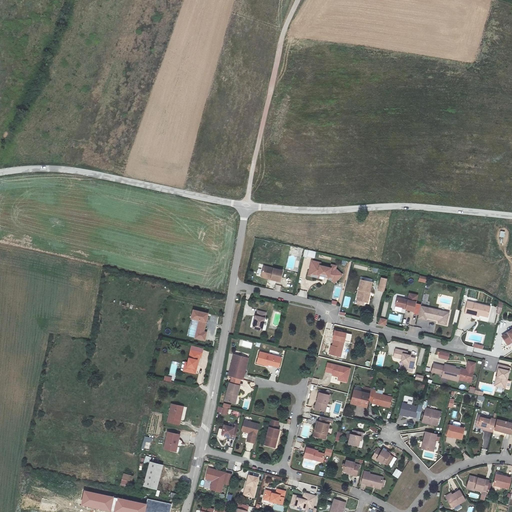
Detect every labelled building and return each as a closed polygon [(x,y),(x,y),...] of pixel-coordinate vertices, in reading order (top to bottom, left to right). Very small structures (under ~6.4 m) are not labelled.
[(302,257),(304,249),(291,246),(289,254),(302,257)] [(314,259),(315,252),(305,250),(303,257),(314,259)] [(271,277),(271,278),(281,281),(283,270),(264,265),(262,275),(271,277)] [(331,286),(334,290),(340,287),(335,279),(334,278),(334,275),(330,274),(329,277),(318,274),(319,272),(310,269),(306,284),(316,286),(317,285),(318,284),(327,287),(327,285),(331,286)] [(385,291),(388,279),(382,277),(379,290),(385,291)] [(357,299),(367,302),(369,291),(371,292),(373,282),(361,279),(359,289),(357,299)] [(275,289),(276,282),(269,280),(267,287),(275,289)] [(414,311),(416,301),(418,295),(410,293),(408,299),(397,297),(396,305),(406,308),(406,309),(414,311)] [(473,313),(479,315),(488,317),(491,306),(468,301),(465,313),(473,314),(473,313)] [(439,320),(447,322),(449,312),(421,305),(418,320),(425,321),(427,317),(439,320)] [(208,313),(193,309),(191,320),(198,321),(194,338),(205,341),(207,333),(204,332),(208,313)] [(258,315),(256,328),(262,329),(266,312),(258,310),(257,315),(258,315)] [(386,327),(387,319),(380,318),(378,325),(386,327)] [(507,343),(511,339),(511,329),(502,336),(507,343)] [(335,338),(333,345),(332,348),(331,347),(329,353),(341,356),(345,340),(341,339),(342,335),(334,333),(333,338),(335,338)] [(407,359),(405,370),(413,371),(415,362),(410,361),(410,358),(411,354),(407,353),(408,350),(396,348),(395,356),(404,358),(407,359)] [(201,352),(190,350),(187,362),(185,371),(194,373),(198,356),(200,357),(201,352)] [(438,359),(449,360),(449,353),(439,351),(438,359)] [(267,365),(269,365),(280,368),(282,358),(261,352),(258,364),(267,366),(267,365)] [(239,356),(233,378),(243,381),(249,359),(239,356)] [(434,369),(434,371),(443,374),(442,376),(458,380),(459,373),(471,376),(477,358),(470,356),(468,364),(462,363),(461,369),(455,367),(449,366),(450,365),(445,364),(445,366),(434,363),(432,369),(434,369)] [(171,363),(169,375),(175,376),(177,365),(171,363)] [(350,369),(328,364),(326,372),(334,374),(334,376),(343,378),(342,381),(347,382),(350,369)] [(498,376),(496,385),(505,387),(509,370),(507,370),(508,366),(498,364),(497,372),(498,372),(497,376),(498,376)] [(237,394),(238,395),(241,386),(230,383),(225,401),(234,403),(237,394)] [(369,401),(371,393),(357,389),(353,404),(359,406),(360,405),(368,407),(369,401)] [(371,393),(369,401),(372,402),(371,404),(389,409),(392,396),(382,394),(377,392),(376,392),(376,390),(372,389),(371,393)] [(330,396),(320,394),(316,410),(326,413),(330,396)] [(416,418),(419,406),(404,402),(400,415),(409,417),(409,416),(416,418)] [(179,420),(182,407),(172,404),(168,422),(180,425),(181,420),(179,420)] [(221,414),(227,415),(228,409),(218,407),(217,411),(221,412),(221,414)] [(419,421),(431,424),(432,422),(438,423),(441,411),(423,407),(419,421)] [(479,414),(476,425),(484,427),(484,429),(493,431),(496,419),(479,414)] [(317,438),(326,440),(330,426),(328,425),(329,420),(321,418),(320,423),(319,423),(318,429),(319,429),(317,438)] [(511,435),(511,432),(511,422),(499,419),(496,429),(503,431),(503,433),(511,435)] [(272,420),(270,428),(278,430),(280,422),(272,420)] [(260,425),(245,422),(243,431),(244,433),(247,433),(249,432),(250,432),(248,442),(255,444),(260,425)] [(377,431),(379,428),(372,422),(369,426),(377,431)] [(462,438),(465,428),(450,424),(448,434),(462,438)] [(232,437),(231,439),(236,440),(239,426),(235,425),(234,428),(225,425),(222,435),(228,436),(232,437)] [(278,430),(270,428),(265,446),(275,448),(280,431),(278,430)] [(359,446),(360,440),(361,436),(363,436),(364,432),(355,430),(354,434),(352,434),(349,443),(359,446)] [(176,443),(178,443),(180,435),(168,432),(165,449),(175,451),(176,443)] [(437,434),(427,432),(423,449),(433,451),(437,434)] [(142,448),(150,449),(152,437),(144,436),(142,448)] [(325,455),(325,454),(318,452),(318,451),(306,448),(304,458),(323,463),(325,455)] [(385,464),(391,454),(383,449),(382,450),(378,448),(374,455),(378,457),(377,459),(385,464)] [(164,464),(151,460),(150,460),(149,464),(143,485),(158,489),(164,464)] [(352,473),(351,475),(356,476),(359,465),(355,464),(355,463),(347,461),(344,471),(347,472),(352,473)] [(214,471),(214,470),(209,468),(206,479),(212,481),(213,482),(211,490),(221,492),(226,473),(216,470),(216,471),(214,471)] [(392,475),(398,479),(402,472),(396,468),(392,475)] [(380,490),(380,488),(382,481),(383,478),(370,474),(370,473),(365,472),(362,484),(366,485),(366,486),(380,490)] [(123,473),(121,485),(130,488),(134,475),(123,473)] [(470,475),(468,484),(475,486),(475,488),(475,489),(483,491),(483,489),(487,490),(490,480),(470,475)] [(496,475),(493,486),(508,489),(510,479),(496,475)] [(248,485),(246,496),(254,498),(259,478),(249,476),(247,484),(248,485)] [(275,489),(274,493),(265,491),(263,499),(271,501),(273,495),(284,498),(285,491),(275,489)] [(110,511),(114,497),(84,490),(80,506),(108,511),(110,511)] [(460,490),(452,495),(447,498),(453,508),(466,500),(460,490)] [(301,508),(306,509),(308,506),(313,507),(316,497),(304,494),(303,500),(298,499),(298,497),(294,496),(292,501),(296,502),(295,506),(301,508)] [(145,511),(147,504),(117,497),(113,511),(145,511)] [(343,511),(346,502),(335,499),(330,511),(343,511)]
